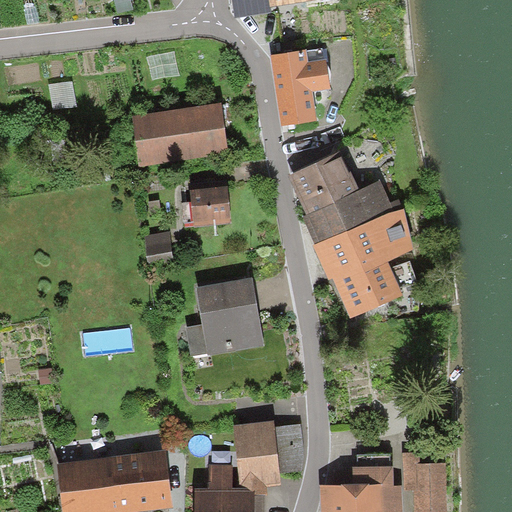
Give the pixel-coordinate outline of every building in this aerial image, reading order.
[(233,0),(236,18),(271,14),(269,7),(268,0),(233,0)] [(272,56),(282,127),(317,122),(313,93),(332,90),(328,62),(324,62),(322,50),(272,56)] [(51,88),(56,112),(79,108),(74,84),(51,88)] [(222,106),(134,118),(141,168),(229,156),(222,106)] [(308,217),(361,193),(343,154),(290,178),(308,217)] [(361,193),(308,217),(304,218),(316,247),(393,214),(380,185),(361,193)] [(226,188),(191,191),(194,226),(229,223),(226,188)] [(351,319),(403,297),(401,291),(418,285),(410,263),(391,270),(389,265),(414,253),(404,211),(393,214),(316,247),(315,248),(330,283),(334,281),(351,319)] [(144,238),(149,267),(172,263),(168,234),(144,238)] [(203,326),(208,353),(209,356),(265,346),(252,278),(196,289),(203,326)] [(208,353),(203,326),(188,329),(193,356),(208,353)] [(52,369),(40,371),(41,383),(54,382),(52,369)] [(237,429),(243,486),(279,482),(278,470),(273,430),(273,425),(237,429)] [(273,430),(278,470),(301,468),(296,428),(273,430)] [(166,455),(59,466),(63,511),(151,511),(172,510),(166,455)] [(413,489),(413,511),(445,511),(444,466),(417,467),(417,456),(403,456),(404,490),(413,489)] [(199,493),(198,511),(255,511),(256,495),(232,494),(232,469),(210,469),(209,494),(199,493)] [(398,511),(398,486),(391,487),(391,470),(354,471),(355,488),(325,490),(326,511),(398,511)]
